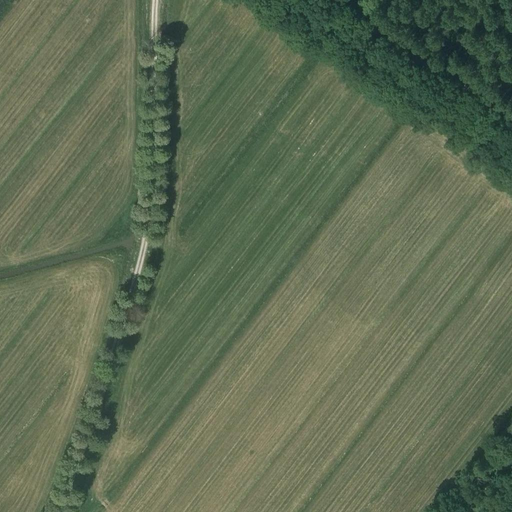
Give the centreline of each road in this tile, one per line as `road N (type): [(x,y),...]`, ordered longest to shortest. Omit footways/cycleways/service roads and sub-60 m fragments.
road 1 (track): [(155,0),(144,241),(56,511)]
road 2 (track): [(511,136),(320,0)]
